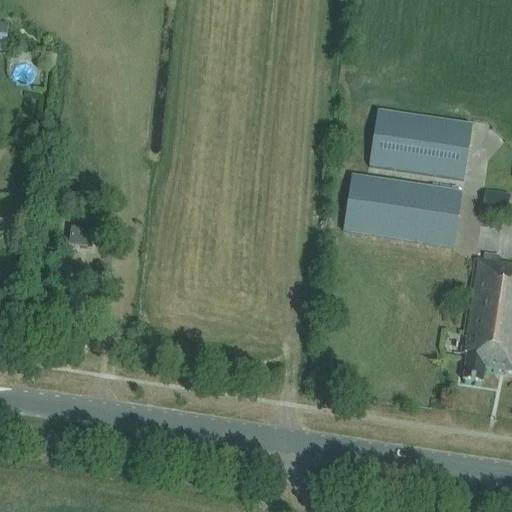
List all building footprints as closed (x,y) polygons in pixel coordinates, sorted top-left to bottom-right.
[(464,178),(472,128),(377,113),(368,169),(463,183),(464,178)] [(351,178),(342,233),(453,250),(461,197),(461,195),(351,178)] [(509,199),(486,196),(483,212),(506,216),(509,199)] [(18,224),(0,221),(0,242),(15,244),(18,224)] [(93,236),(72,232),(69,248),(90,252),(93,236)] [(482,264),(475,263),(462,356),(468,357),(464,384),(482,386),(484,372),(511,375),(511,268),(498,267),(499,260),(483,258),(482,264)]
